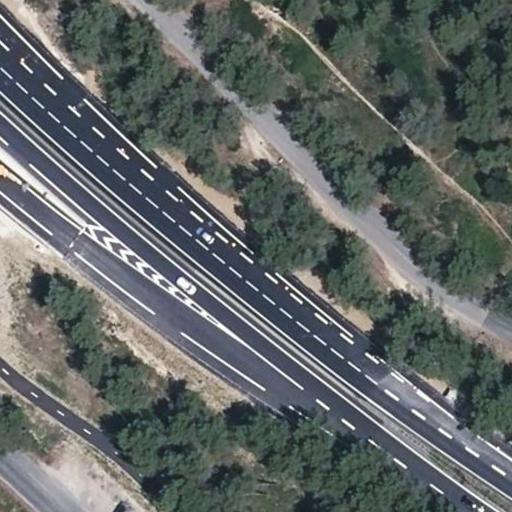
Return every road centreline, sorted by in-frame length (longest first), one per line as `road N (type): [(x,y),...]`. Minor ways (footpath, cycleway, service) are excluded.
road 1 (primary): [(511,479),(393,398),(105,168)]
road 2 (tertiary): [(511,329),(434,284),(386,244),(141,0)]
road 3 (primary): [(0,123),(299,394)]
road 4 (primary): [(0,182),(68,240),(299,394)]
road 5 (primary): [(299,394),(471,511)]
road 6 (primary): [(105,168),(0,32)]
road 7 (primary): [(105,168),(0,68)]
